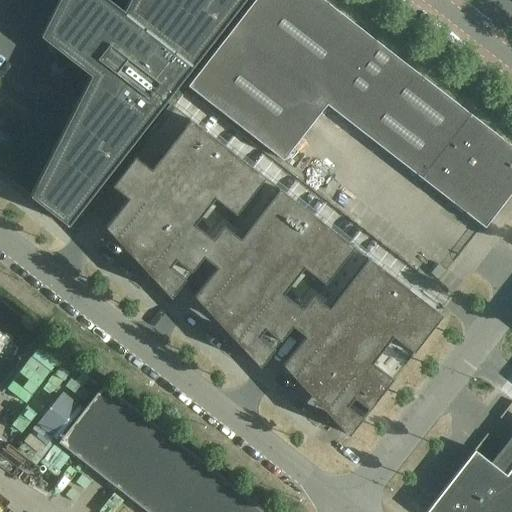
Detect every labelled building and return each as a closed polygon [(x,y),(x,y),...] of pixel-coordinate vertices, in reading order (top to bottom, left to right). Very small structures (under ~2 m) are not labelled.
[(67,225),(242,0),(128,0),(123,11),(108,0),(57,0),(40,36),(53,46),(56,69),(79,66),(90,75),(29,196),(67,225)] [(502,139),(324,0),(253,0),(188,85),(283,160),(302,135),(326,105),(421,178),(484,227),(497,210),(511,190),(511,147),(502,139)] [(441,314),(173,106),(111,185),(127,198),(104,227),(106,228),(106,227),(163,272),(167,266),(183,279),(201,256),(216,267),(193,296),(194,297),(195,296),(252,341),(256,335),(272,348),(290,325),(305,336),(282,365),(283,366),(284,366),(341,410),(345,404),(361,416),(372,402),(441,314)] [(267,511),(104,384),(58,442),(148,511),(267,511)] [(475,450),(425,511),(511,511),(511,466),(506,474),(475,450)]
